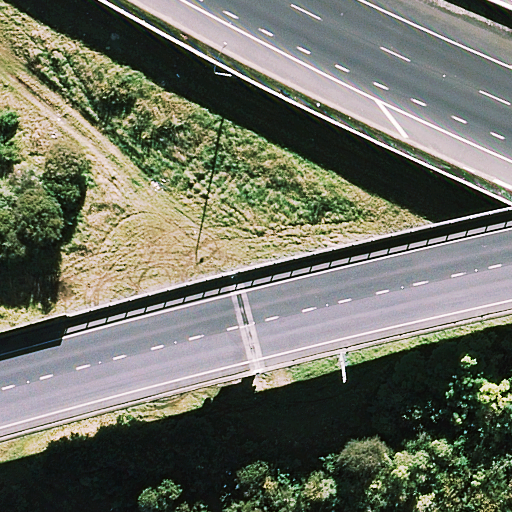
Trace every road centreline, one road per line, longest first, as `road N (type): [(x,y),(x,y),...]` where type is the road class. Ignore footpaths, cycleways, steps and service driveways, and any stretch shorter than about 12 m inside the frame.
road 1 (trunk): [(0,391),(511,263)]
road 2 (trunk): [(511,107),(277,0)]
